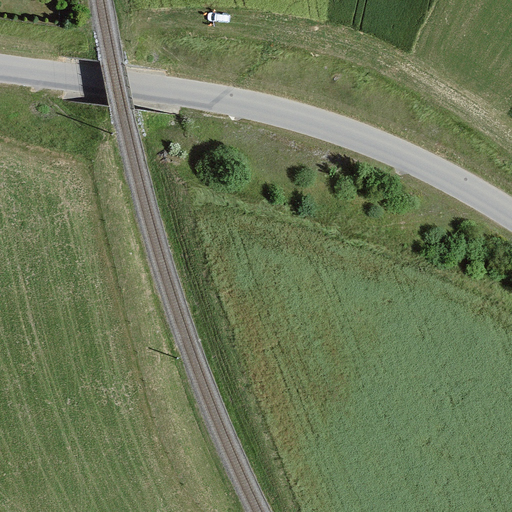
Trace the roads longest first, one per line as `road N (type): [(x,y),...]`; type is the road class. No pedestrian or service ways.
road 1 (tertiary): [(0,68),(257,106),(350,133),(511,216)]
road 2 (track): [(395,63),(511,137)]
